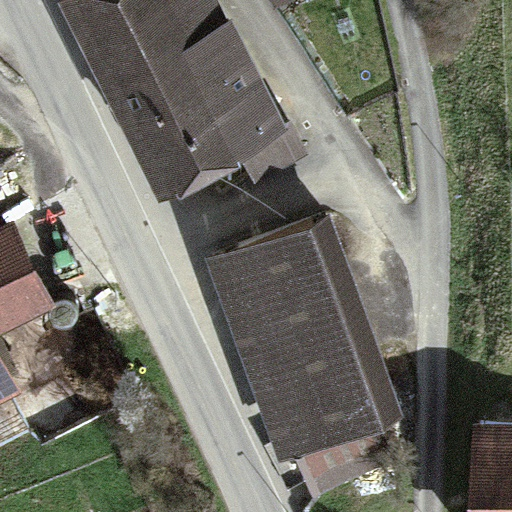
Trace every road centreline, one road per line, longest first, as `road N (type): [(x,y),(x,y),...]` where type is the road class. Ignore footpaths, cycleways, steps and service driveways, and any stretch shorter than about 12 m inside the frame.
road 1 (unclassified): [(248,511),(17,0)]
road 2 (residential): [(433,296),(229,0)]
road 3 (residential): [(433,296),(430,168),(401,0)]
road 4 (unknown): [(139,270),(166,244),(342,167)]
road 5 (residential): [(424,511),(433,296)]
